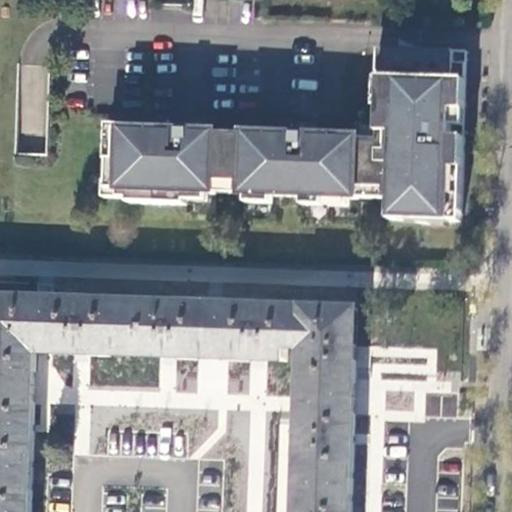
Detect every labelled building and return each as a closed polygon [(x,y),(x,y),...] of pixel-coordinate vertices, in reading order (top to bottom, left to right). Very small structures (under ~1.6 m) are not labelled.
[(468,52),(378,49),(376,107),(380,107),(379,138),(314,135),(314,127),(304,126),(294,126),(294,134),(201,130),(201,122),(191,121),(180,121),(179,129),(114,126),(113,156),(107,156),(106,184),(127,185),(127,203),(184,205),(185,193),(362,199),(391,200),(390,220),(462,223),(468,52)] [(37,338),(38,301),(38,285),(0,283),(0,388),(35,390),(36,374),(37,338)] [(47,301),(38,301),(37,338),(46,339),(53,339),(52,355),(83,356),(142,359),(143,304),(47,301)] [(216,306),(143,304),(142,359),(168,360),(214,362),(216,306)] [(216,306),(214,362),(218,362),(259,364),(287,365),(288,348),(303,349),(305,310),(220,307),(216,306)] [(305,310),(303,349),(302,398),(355,400),(357,355),(358,311),(305,310)] [(35,390),(0,388),(0,461),(33,463),(35,390)] [(355,400),(302,398),(302,402),(298,487),(352,489),(355,405),(355,400)] [(30,511),(33,463),(0,461),(0,511),(30,511)] [(351,511),(352,489),(298,487),(297,511),(351,511)]
